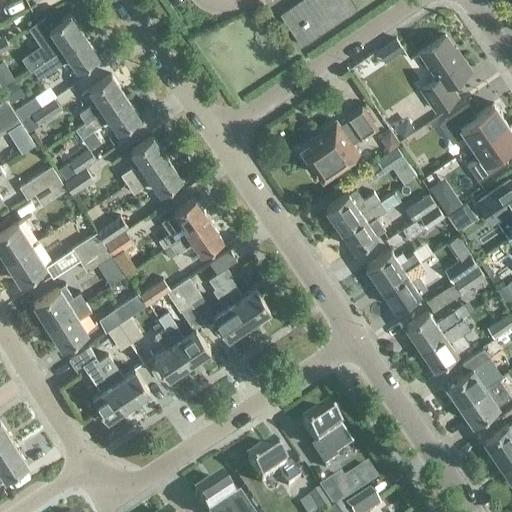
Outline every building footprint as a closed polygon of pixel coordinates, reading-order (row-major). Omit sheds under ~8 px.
[(300,0),(281,13),(302,45),(356,8),(350,0),(300,0)] [(69,13),(50,26),(44,16),(27,27),(39,45),(21,58),(29,70),(32,69),(83,34),(69,13)] [(3,34),(0,36),(0,50),(10,46),(3,34)] [(38,78),(68,57),(76,69),(97,55),(83,34),(32,69),(38,78)] [(470,69),(455,47),(454,48),(445,34),(419,52),(436,78),(421,88),(435,110),(457,96),(449,84),(470,69)] [(403,49),(395,37),(376,50),(384,62),(403,49)] [(85,121),(124,94),(110,73),(88,88),(99,104),(94,107),(91,104),(78,112),(85,121)] [(1,88),(10,102),(24,93),(15,79),(1,88)] [(85,121),(75,128),(80,137),(103,122),(101,118),(106,114),(117,130),(138,115),(124,94),(85,121)] [(21,119),(30,113),(41,105),(34,95),(14,109),(21,119)] [(37,123),(61,107),(54,97),(31,113),(37,123)] [(0,117),(13,109),(5,98),(0,101),(0,117)] [(505,121),(493,103),(475,115),(468,103),(439,123),(452,142),(465,133),(472,144),(505,121)] [(360,138),(376,128),(361,106),(345,117),(347,120),(339,126),(335,120),(322,129),(324,133),(314,140),(313,138),(296,150),(311,172),(316,168),(321,176),(357,152),(351,143),(359,137),(360,138)] [(0,133),(20,121),(13,109),(0,117),(0,133)] [(30,113),(21,119),(29,130),(38,124),(30,113)] [(402,134),(412,127),(406,117),(395,124),(402,134)] [(511,130),(505,121),(472,144),(479,154),(466,163),(478,181),(507,161),(500,151),(511,143),(511,130)] [(126,183),(166,156),(152,135),(130,150),(140,165),(136,169),(132,165),(120,173),(126,183)] [(384,171),(404,157),(397,147),(377,161),(384,171)] [(88,148),(68,161),(75,171),(95,158),(88,148)] [(180,177),(166,156),(126,183),(133,192),(145,184),(143,179),(148,176),(158,192),(180,177)] [(69,163),(58,169),(65,179),(75,172),(69,163)] [(58,177),(51,165),(18,186),(26,198),(34,192),(58,177)] [(71,193),(93,178),(85,166),(63,181),(71,193)] [(66,188),(58,177),(34,192),(41,204),(66,188)] [(511,183),(509,178),(477,200),(492,222),(510,209),(511,212),(511,183)] [(380,187),(373,192),(373,191),(361,200),(363,204),(358,207),(347,192),(325,207),(340,228),(379,200),(386,195),(380,187)] [(428,193),(405,209),(389,220),(396,230),(412,219),(412,220),(435,204),(428,193)] [(386,195),(379,200),(340,228),(354,248),(376,233),(368,221),(385,209),(392,204),(386,195)] [(163,235),(164,236),(157,240),(163,248),(169,244),(208,218),(194,197),(173,211),(181,223),(163,235)] [(457,197),(442,207),(446,213),(461,203),(457,197)] [(447,214),(453,223),(471,210),(465,202),(447,214)] [(436,205),(419,216),(426,226),(443,215),(436,205)] [(120,215),(96,231),(104,241),(127,225),(120,215)] [(208,218),(169,244),(163,248),(169,257),(193,241),(201,252),(222,238),(208,218)] [(0,251),(5,259),(31,243),(17,221),(0,231),(0,251)] [(113,255),(133,241),(125,229),(105,243),(113,255)] [(78,258),(103,243),(96,231),(71,247),(78,258)] [(413,246),(426,268),(438,261),(424,239),(413,246)] [(44,264),(31,243),(5,259),(19,281),(45,265),(44,264)] [(103,243),(78,258),(86,270),(110,254),(103,243)] [(78,258),(71,247),(44,264),(45,265),(52,275),(78,258)] [(380,286),(418,260),(413,251),(404,257),(406,260),(401,264),(390,248),(365,265),(380,286)] [(215,274),(248,322),(269,308),(254,286),(242,294),(224,268),(236,260),(229,249),(209,262),(216,273),(215,274)] [(476,264),(468,252),(444,269),(452,281),(476,264)] [(418,260),(380,286),(394,308),(419,291),(408,275),(414,272),(416,275),(424,269),(418,260)] [(460,291),(484,276),(477,265),(453,281),(460,291)] [(248,322),(215,274),(207,279),(213,288),(212,289),(224,307),(213,314),(212,315),(227,337),(248,322)] [(178,283),(190,302),(201,295),(188,276),(178,283)] [(163,278),(139,294),(146,304),(169,288),(163,278)] [(511,278),(497,289),(506,301),(511,296),(511,278)] [(190,302),(178,283),(167,291),(180,309),(190,302)] [(46,324),(84,300),(78,291),(67,299),(59,286),(32,303),(46,324)] [(483,319),(504,302),(493,288),(472,305),(483,319)] [(121,320),(145,304),(137,292),(113,309),(121,320)] [(203,321),(212,315),(213,314),(201,295),(190,302),(203,321)] [(84,300),(46,324),(60,346),(87,330),(79,317),(90,310),(84,300)] [(467,300),(435,321),(428,310),(406,324),(420,345),(460,318),(462,317),(461,316),(473,309),(467,300)] [(167,311),(158,317),(188,363),(209,349),(195,327),(179,338),(177,334),(179,328),(167,311)] [(494,337),(511,324),(511,314),(510,311),(487,327),(494,337)] [(118,323),(131,341),(141,334),(129,316),(121,321),(118,323)] [(188,363),(158,317),(156,318),(158,322),(151,326),(155,332),(154,333),(160,341),(166,341),(168,345),(152,355),(167,377),(188,363)] [(462,317),(460,318),(420,345),(434,366),(468,343),(462,333),(469,328),(462,317)] [(118,323),(112,327),(108,330),(120,348),(131,341),(118,323)] [(95,355),(95,356),(88,346),(68,358),(74,369),(82,364),(99,391),(92,396),(106,418),(128,404),(101,364),(95,355)] [(463,372),(446,384),(459,403),(484,385),(497,377),(501,374),(488,355),(483,346),(457,363),(463,372)] [(109,358),(101,364),(128,404),(149,390),(134,368),(117,379),(114,375),(116,369),(111,360),(109,358)] [(484,385),(459,403),(472,422),(497,404),(509,395),(497,377),(484,385)] [(349,444),(326,409),(301,426),(315,446),(311,449),(323,467),(335,460),(332,456),(349,444)] [(511,419),(507,423),(483,439),(500,463),(511,454),(511,419)] [(0,448),(13,441),(0,421),(0,448)] [(13,441),(0,448),(0,470),(4,477),(26,463),(13,441)] [(287,487),(299,479),(290,464),(286,467),(271,446),(246,462),(261,484),(278,473),(287,487)] [(511,454),(500,463),(511,480),(511,454)] [(219,480),(194,497),(203,511),(250,511),(239,495),(232,500),(219,480)] [(333,511),(343,504),(330,484),(320,491),(333,511)] [(345,507),(348,511),(372,511),(380,508),(369,491),(345,507)] [(318,492),(308,498),(298,505),(302,511),(330,511),(332,511),(318,492)]
